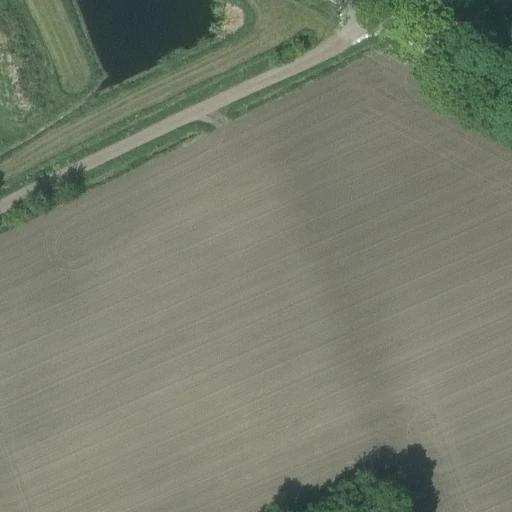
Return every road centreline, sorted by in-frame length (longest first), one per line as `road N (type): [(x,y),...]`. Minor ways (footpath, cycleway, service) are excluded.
road 1 (unclassified): [(0,208),(351,34),(364,13)]
road 2 (unclassified): [(511,95),(364,13)]
